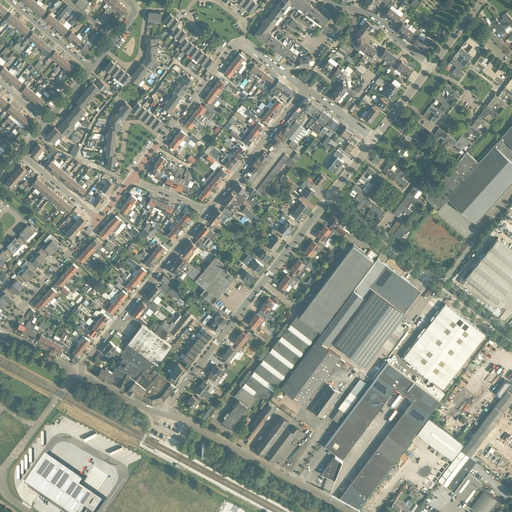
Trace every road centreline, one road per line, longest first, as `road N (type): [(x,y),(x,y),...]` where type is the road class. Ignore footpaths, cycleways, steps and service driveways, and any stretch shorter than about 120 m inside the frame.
road 1 (residential): [(160,413),(329,196)]
road 2 (unclassified): [(511,338),(329,196)]
road 3 (unclassified): [(349,511),(160,413)]
road 4 (residential): [(81,371),(205,212)]
road 5 (residential): [(205,212),(305,88)]
road 6 (residential): [(0,339),(98,219)]
road 7 (unknown): [(404,395),(329,500)]
road 8 (residential): [(431,66),(374,17),(325,0)]
road 9 (unclassified): [(0,478),(71,373)]
